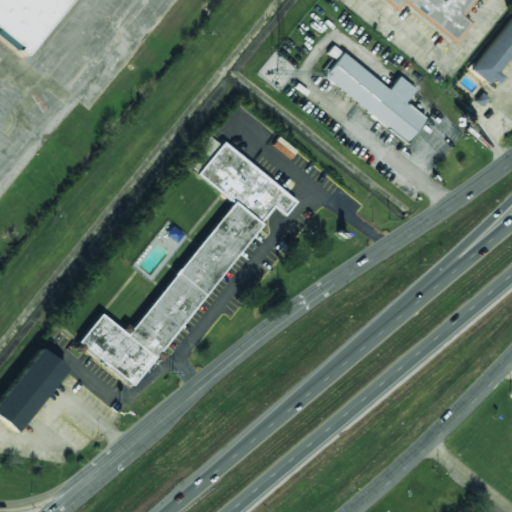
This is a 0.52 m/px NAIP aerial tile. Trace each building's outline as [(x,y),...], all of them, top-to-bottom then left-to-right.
[(69,0),(0,0),(0,32),(28,54),(69,0)] [(457,17),(470,0),(382,0),(393,8),(399,0),(451,41),(465,23),(457,17)] [(511,50),(511,14),(469,71),(485,84),(497,80),(498,78),(496,71),(511,50)] [(319,76),(404,143),(423,119),(402,103),(413,89),(397,76),(386,89),(338,51),(319,76)] [(194,173),(217,144),(206,135),(183,164),(194,173)] [(80,340),(100,315),(125,336),(232,202),(195,172),(220,141),(294,200),(282,215),(270,205),(258,221),(260,223),(132,382),(80,340)] [(0,420),(0,398),(40,348),(66,369),(15,433),(0,420)]
